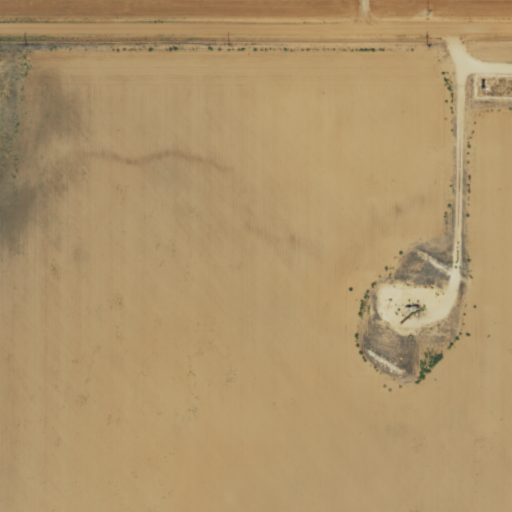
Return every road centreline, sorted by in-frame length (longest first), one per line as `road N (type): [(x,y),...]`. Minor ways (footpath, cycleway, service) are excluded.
road 1 (residential): [(0,29),(511,29)]
road 2 (track): [(451,29),(459,144),(448,301)]
